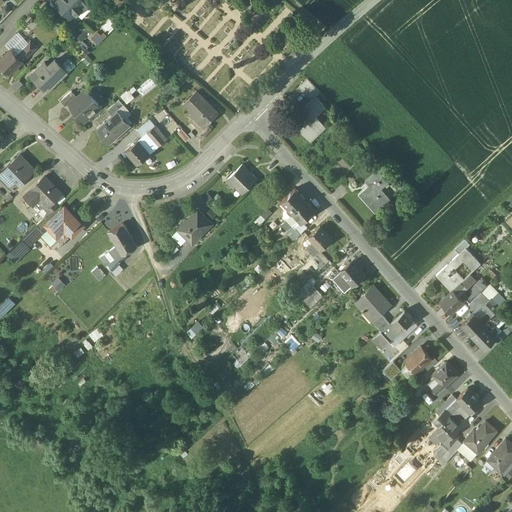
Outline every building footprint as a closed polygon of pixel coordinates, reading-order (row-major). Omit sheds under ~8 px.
[(85,0),(58,0),(56,2),(70,16),(75,11),(75,12),(76,11),(77,12),(82,7),(81,6),(85,1),(86,1),(85,0)] [(101,29),(92,35),(97,43),(106,37),(101,29)] [(18,32),(6,44),(11,48),(17,54),(28,43),(18,32)] [(37,46),(31,40),(28,43),(34,49),(37,46)] [(28,43),(17,54),(23,60),(34,49),(28,43)] [(11,48),(0,59),(0,61),(11,72),(23,60),(17,54),(11,48)] [(45,62),(37,69),(41,73),(35,78),(45,88),(60,73),(65,68),(56,59),(49,66),(45,62)] [(65,68),(60,73),(64,77),(69,72),(65,68)] [(37,69),(32,74),(35,78),(41,73),(37,69)] [(60,73),(45,88),(49,92),(64,77),(60,73)] [(308,78),(299,86),(312,99),(316,96),(320,91),(308,78)] [(87,88),(78,96),(77,95),(69,103),(79,114),(78,114),(84,122),(102,105),(101,106),(87,90),(87,89),(87,88)] [(72,90),(61,99),(66,105),(69,103),(77,95),(72,90)] [(219,111),(197,90),(184,103),(203,122),(206,125),(208,124),(219,111)] [(312,99),(300,110),(309,120),(299,129),(310,141),(326,126),(316,115),(326,106),(316,96),(312,99)] [(119,99),(108,109),(112,114),(118,109),(124,104),(119,99)] [(112,114),(97,128),(110,143),(131,124),(118,109),(112,114)] [(156,120),(152,115),(147,119),(152,123),(156,120)] [(145,121),(136,128),(144,137),(146,135),(145,134),(148,131),(151,128),(145,121)] [(208,124),(198,134),(202,138),(212,128),(208,124)] [(151,128),(148,131),(160,145),(165,140),(153,126),(151,128)] [(182,128),(178,132),(186,141),(190,137),(182,128)] [(139,139),(126,150),(138,164),(150,153),(139,139)] [(13,163),(1,175),(14,188),(35,168),(20,153),(11,161),(13,163)] [(242,163),(228,178),(242,192),(257,177),(242,163)] [(380,166),(365,179),(369,183),(359,192),(368,203),(370,201),(376,207),(389,196),(381,187),(391,179),(380,166)] [(45,175),(25,194),(34,203),(43,194),(51,202),(55,199),(62,192),(45,175)] [(296,187),(281,200),(292,213),(293,211),(307,199),(296,187)] [(215,198),(208,191),(202,197),(209,204),(215,198)] [(51,202),(45,207),(50,212),(59,203),(55,199),(51,202)] [(307,199),(293,211),(299,218),(302,221),(315,209),(307,199)] [(65,206),(47,224),(57,234),(62,229),(68,229),(73,234),(83,224),(65,206)] [(198,208),(178,228),(187,237),(193,242),(212,222),(198,208)] [(292,213),(286,218),(292,224),(299,218),(293,211),(292,213)] [(292,224),(286,218),(280,223),(287,231),(293,225),(292,224)] [(123,222),(110,230),(118,245),(123,253),(137,246),(123,222)] [(287,231),(280,223),(271,232),(278,239),(287,231)] [(320,225),(309,235),(321,248),(332,238),(320,225)] [(178,228),(170,236),(179,245),(187,237),(178,228)] [(62,229),(57,234),(64,242),(73,234),(68,229),(62,229)] [(465,239),(455,248),(459,253),(466,247),(470,244),(465,239)] [(12,250),(18,256),(26,248),(24,246),(26,244),(22,240),(12,250)] [(123,253),(118,245),(100,258),(106,267),(108,265),(123,253)] [(459,253),(436,275),(451,290),(453,289),(452,288),(464,278),(455,268),(464,260),(473,270),(481,263),(466,247),(459,253)] [(123,253),(108,265),(112,270),(126,256),(123,253)] [(352,260),(341,270),(352,284),(365,273),(360,268),(363,266),(355,256),(351,259),(352,260)] [(105,276),(97,266),(90,271),(99,281),(105,276)] [(352,284),(341,270),(334,276),(345,290),(352,284)] [(65,284),(57,277),(51,283),(58,291),(65,284)] [(461,282),(453,289),(457,292),(464,285),(461,282)] [(374,284),(366,292),(356,301),(362,308),(361,309),(373,320),(382,312),(391,303),(390,303),(380,291),(374,284)] [(314,285),(302,297),(312,307),(324,295),(314,285)] [(481,291),(475,285),(470,290),(476,296),(481,291)] [(457,292),(453,289),(451,290),(440,301),(452,313),(465,301),(457,292)] [(490,299),(481,291),(476,296),(469,304),(476,310),(482,305),(484,307),(485,306),(489,310),(493,314),(498,308),(490,299)] [(504,303),(495,294),(490,299),(498,308),(504,303)] [(0,305),(0,314),(1,315),(14,303),(9,297),(0,305)] [(405,309),(392,320),(400,330),(413,318),(405,309)] [(489,310),(482,317),(482,318),(480,319),(484,322),(493,314),(489,310)] [(387,318),(382,312),(373,320),(378,326),(387,318)] [(480,319),(474,312),(462,323),(472,334),(484,322),(480,319)] [(511,329),(511,318),(501,330),(502,332),(497,337),(501,340),(511,329)] [(199,319),(187,330),(193,336),(205,325),(199,319)] [(392,320),(381,330),(390,339),(400,330),(392,320)] [(497,337),(484,322),(472,334),(485,348),(497,337)] [(390,339),(381,330),(372,338),(382,349),(391,341),(390,339)] [(421,345),(406,359),(416,371),(424,364),(431,358),(431,357),(421,345)] [(433,355),(431,357),(431,358),(424,364),(428,369),(438,360),(433,355)] [(401,369),(393,360),(383,368),(391,378),(401,369)] [(446,361),(441,366),(439,364),(435,368),(437,369),(433,373),(438,379),(434,383),(436,385),(433,388),(437,392),(458,374),(446,361)] [(456,397),(451,403),(456,408),(457,407),(466,416),(482,401),(468,386),(456,397)] [(445,400),(442,403),(446,408),(449,404),(451,403),(456,397),(452,393),(445,400)] [(443,398),(433,408),(435,410),(442,403),(445,400),(443,398)] [(442,403),(435,410),(439,414),(445,409),(446,408),(442,403)] [(449,413),(445,409),(439,414),(439,415),(445,421),(432,433),(432,437),(435,440),(438,440),(441,437),(445,440),(454,431),(461,425),(449,413)] [(486,419),(476,430),(474,428),(464,439),(478,451),(497,429),(486,419)] [(454,431),(445,440),(450,446),(458,437),(459,436),(454,431)] [(450,446),(448,448),(454,453),(463,442),(458,437),(450,446)] [(511,442),(506,437),(488,458),(495,464),(501,470),(511,458),(511,457),(511,442)] [(450,446),(445,440),(442,443),(443,444),(448,449),(448,448),(450,446)] [(448,449),(443,444),(442,443),(441,443),(436,448),(442,455),(448,449)] [(391,476),(402,487),(420,468),(409,458),(391,476)] [(495,464),(488,458),(485,462),(492,468),(495,464)] [(511,458),(501,470),(506,474),(508,471),(511,466),(511,458)]
